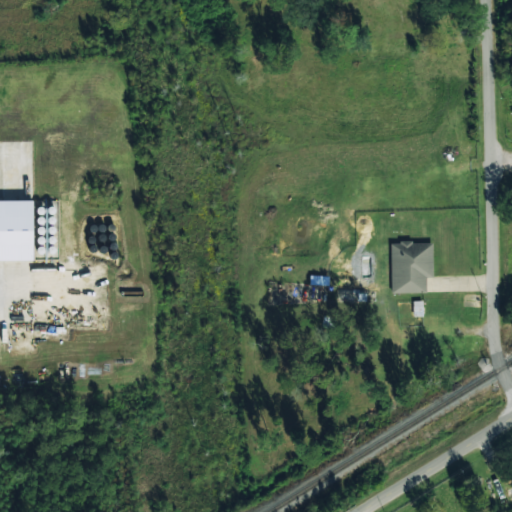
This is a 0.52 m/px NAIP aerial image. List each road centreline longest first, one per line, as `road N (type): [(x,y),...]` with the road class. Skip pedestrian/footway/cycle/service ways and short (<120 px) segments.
road 1 (residential): [(511,414),(494,364),(480,0)]
road 2 (secondary): [(360,511),(511,417)]
